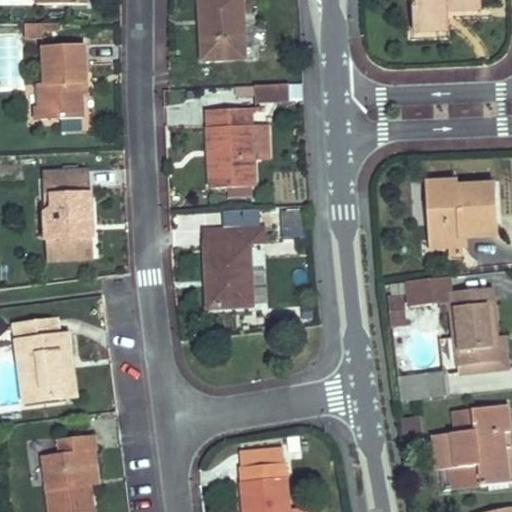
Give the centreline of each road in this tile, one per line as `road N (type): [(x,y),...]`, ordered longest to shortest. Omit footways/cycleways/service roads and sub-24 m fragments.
road 1 (residential): [(140,0),(142,175),(168,417)]
road 2 (tertiary): [(335,135),(366,398)]
road 3 (residential): [(168,417),(366,398)]
road 4 (residential): [(511,91),(379,98),(332,77)]
road 5 (residential): [(335,135),(511,126)]
